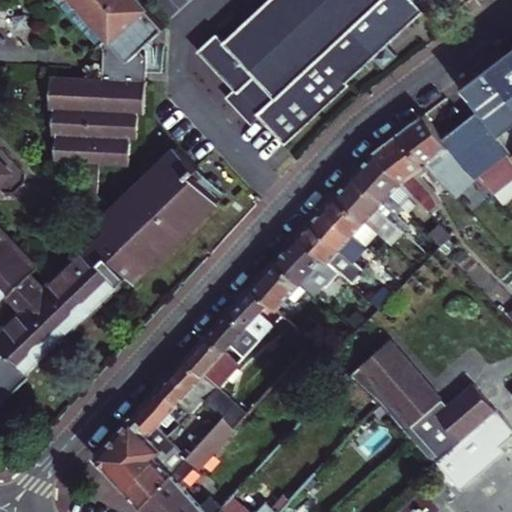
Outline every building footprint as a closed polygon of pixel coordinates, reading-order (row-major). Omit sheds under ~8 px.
[(55,285),(0,222),(0,183),(4,180),(0,175),(0,297),(4,302),(12,295),(26,310),(0,333),(0,338),(32,374),(33,373),(127,288),(126,286),(136,278),(141,284),(163,265),(170,259),(174,255),(180,249),(185,245),(191,239),(195,236),(202,230),(206,226),(213,220),(217,217),(224,210),(228,206),(203,179),(208,174),(188,152),(122,211),(108,196),(107,168),(137,168),(136,143),(144,142),(143,117),(150,117),(149,84),(147,82),(147,58),(140,51),(165,28),(140,0),(64,0),(105,46),(108,43),(110,46),(111,74),(55,75),(55,107),(58,107),(59,133),(63,133),(63,160),(92,159),(93,202),(103,202),(114,215),(110,218),(118,228),(55,285)] [(270,0),(255,14),(245,24),(226,42),(217,33),(199,49),(238,92),(231,98),(252,120),(259,113),(287,143),(351,84),(348,81),(374,57),(384,68),(398,55),(388,44),(424,11),(413,0),(270,0)] [(451,0),(459,9),(469,0),(451,0)] [(245,24),(255,14),(250,9),(240,19),(245,24)] [(508,147),(511,143),(511,47),(462,86),(480,110),(508,147)] [(475,177),(484,170),(510,150),(508,147),(480,110),(444,138),(467,166),(475,177)] [(426,163),(444,185),(467,166),(444,138),(425,114),(401,133),(426,163)] [(413,174),(426,163),(401,133),(376,152),(403,183),(408,190),(420,203),(430,195),(413,174)] [(511,151),(510,150),(484,170),(495,183),(511,169),(511,151)] [(390,196),(403,183),(376,152),(363,167),(390,196)] [(379,209),(390,196),(363,167),(350,180),(379,209)] [(366,222),(379,209),(350,180),(338,194),(366,222)] [(390,196),(397,203),(408,190),(403,183),(390,196)] [(338,194),(326,206),(354,235),(366,222),(338,194)] [(379,209),(387,217),(399,204),(397,203),(390,196),(379,209)] [(354,235),(326,206),(313,221),(342,248),(354,235)] [(379,209),(366,222),(374,230),(387,217),(379,209)] [(224,210),(217,217),(221,220),(228,214),(224,210)] [(213,220),(206,226),(210,230),(217,224),(213,220)] [(330,261),(342,248),(313,221),(301,234),(330,261)] [(366,222),(354,235),(362,243),(374,230),(366,222)] [(202,230),(195,236),(199,240),(205,234),(202,230)] [(277,260),(302,283),(314,270),(321,276),(328,268),(331,271),(335,267),(330,261),(301,234),(277,260)] [(397,234),(388,244),(407,263),(417,253),(397,234)] [(342,248),(353,259),(365,246),(362,243),(354,235),(342,248)] [(195,243),(191,239),(185,245),(188,249),(195,243)] [(440,247),(435,242),(432,246),(437,251),(438,249),(440,247)] [(335,267),(349,280),(361,266),(353,259),(342,248),(330,261),(335,267)] [(180,249),(174,255),(178,259),(184,253),(180,249)] [(424,254),(429,258),(434,254),(428,249),(424,254)] [(173,262),(170,259),(163,265),(166,269),(173,262)] [(282,314),(290,321),(306,304),(299,297),(308,288),(302,283),(277,260),(253,286),(282,314)] [(324,279),(321,276),(314,270),(302,283),(308,288),(312,292),(324,279)] [(392,295),(398,289),(393,285),(395,282),(385,273),(377,281),(385,288),(392,295)] [(282,314),(253,286),(231,310),(248,326),(256,333),(261,338),(273,324),(261,312),(265,308),(278,319),(282,314)] [(385,288),(372,302),(378,308),(392,295),(385,288)] [(238,362),(248,351),(236,339),(248,326),(231,310),(209,334),(238,362)] [(341,320),(317,346),(330,358),(354,332),(341,320)] [(301,321),(296,327),(301,331),(306,325),(301,321)] [(251,338),(256,343),(261,338),(256,333),(251,338)] [(235,430),(247,416),(218,389),(224,382),(222,380),(238,362),(209,334),(185,360),(203,377),(215,387),(203,400),(223,419),(235,430)] [(511,432),(511,425),(476,380),(449,401),(395,337),(361,365),(445,461),(441,464),(462,488),(507,450),(501,443),(511,432)] [(0,407),(35,376),(33,373),(32,374),(0,338),(0,407)] [(203,377),(185,360),(161,386),(179,402),(203,377)] [(157,425),(171,411),(179,402),(161,386),(139,409),(154,423),(157,425)] [(189,404),(185,408),(191,414),(195,409),(189,404)] [(181,413),(187,418),(191,414),(185,408),(181,413)] [(110,469),(154,423),(139,409),(97,455),(110,469)] [(171,411),(157,425),(169,437),(183,422),(171,411)] [(149,511),(211,511),(183,479),(191,471),(195,474),(235,430),(223,419),(191,455),(144,506),(149,511)] [(157,425),(154,423),(110,469),(127,488),(164,449),(170,442),(167,439),(169,437),(157,425)] [(169,454),(175,447),(170,442),(164,449),(169,454)] [(183,455),(175,447),(169,454),(164,449),(127,488),(144,506),(191,455),(187,451),(183,455)] [(269,500),(259,511),(260,511),(281,511),(290,503),(282,496),(274,504),(269,500)] [(236,511),(239,510),(229,500),(218,511),(236,511)] [(258,511),(259,511),(249,500),(239,510),(236,511),(258,511)]
